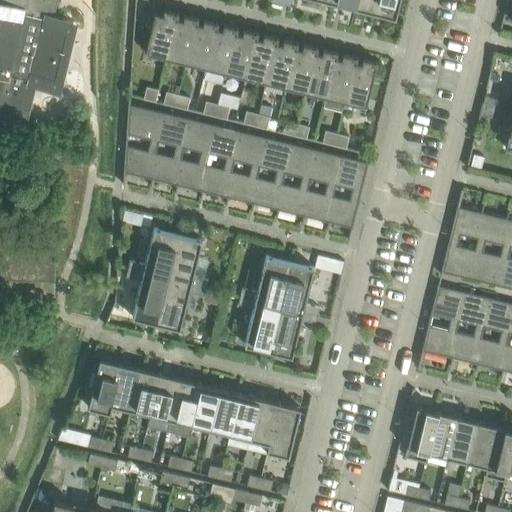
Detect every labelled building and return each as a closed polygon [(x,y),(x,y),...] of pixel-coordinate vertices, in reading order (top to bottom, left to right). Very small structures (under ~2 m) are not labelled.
[(0,0),(0,121),(24,127),(34,87),(55,92),(64,55),(72,20),(52,15),(55,0),(0,0)] [(356,0),(354,7),(366,10),(373,11),(374,12),(377,0),(356,0)] [(399,0),(377,0),(374,12),(376,12),(382,14),(395,17),(399,0)] [(164,61),(177,11),(163,8),(162,14),(157,13),(157,12),(154,11),(145,51),(165,56),(164,61)] [(183,66),(184,66),(196,16),(183,13),(182,19),(177,17),(178,12),(177,11),(164,61),(165,61),(166,57),(185,61),(183,66)] [(196,16),(184,66),(185,66),(186,62),(204,66),(203,71),(204,71),(216,21),(203,18),(202,24),(196,22),(198,17),(196,16)] [(223,76),(224,76),(236,26),(223,23),(222,28),(216,27),(218,21),(216,21),(204,71),(205,71),(206,66),(224,71),(223,76)] [(236,26),(224,76),(225,76),(226,71),(244,76),(243,80),(244,81),(256,31),(243,28),(241,33),(236,32),(237,26),(236,26)] [(263,85),(264,86),(276,36),(263,33),(262,38),(256,37),(258,31),(256,31),(244,81),(245,81),(246,76),(264,81),(263,85)] [(284,90),(296,41),(283,37),(282,43),(276,42),(278,36),(276,36),(264,86),(265,86),(266,81),(284,86),(283,90),(284,90)] [(303,95),(304,95),(316,45),(303,42),(301,48),(296,47),(297,41),(296,41),(284,90),(285,91),(286,86),(304,90),(303,95)] [(317,46),(316,45),(304,95),(304,96),(306,91),(324,95),(323,100),(336,50),(323,47),(321,53),(316,52),(317,46)] [(342,105),(343,105),(355,55),(342,52),(341,58),(336,56),(337,51),(336,50),(323,100),(324,100),(325,96),(344,100),(342,105)] [(357,56),(355,55),(343,105),(344,105),(345,101),(365,105),(376,60),(362,57),(361,62),(355,61),(357,56)] [(146,85),(143,97),(155,100),(158,88),(146,85)] [(163,102),(175,105),(178,93),(166,90),(163,102)] [(189,96),(178,93),(175,105),(186,108),(189,96)] [(203,111),(214,114),(217,103),(206,100),(203,111)] [(147,176),(153,151),(156,140),(163,111),(129,103),(127,132),(150,138),(148,150),(134,146),(126,144),(124,170),(125,171),(147,176)] [(229,105),(217,103),(214,114),(226,117),(229,105)] [(257,112),(255,124),(266,127),(269,115),(272,106),(260,103),(257,112)] [(480,114),(496,118),(498,108),(483,104),(480,114)] [(496,118),(511,121),(511,117),(511,111),(505,110),(498,108),(496,118)] [(243,121),(255,124),(257,112),(246,109),(243,121)] [(188,117),(163,111),(156,140),(174,144),(171,155),(153,151),(147,176),(151,177),(149,184),(150,184),(152,177),(173,182),(179,157),(182,146),(188,117)] [(188,117),(182,146),(199,150),(196,161),(179,157),(173,182),(176,183),(174,190),(176,190),(177,183),(198,188),(204,163),(214,123),(188,117)] [(282,131),(294,134),(297,122),(285,119),(282,131)] [(309,125),(297,122),(294,134),(306,137),(309,125)] [(239,129),(214,123),(207,152),(224,156),(221,168),(204,163),(198,188),(201,189),(200,196),(201,196),(202,190),(223,195),(229,170),(232,158),(239,129)] [(232,158),(249,162),(247,174),(229,170),(223,195),(227,196),(225,202),(226,203),(228,196),(248,201),(254,176),(257,164),(264,136),(239,129),(232,158)] [(322,141),(334,144),(337,132),(325,129),(322,141)] [(348,135),(337,132),(334,144),(345,146),(348,135)] [(289,142),(264,136),(257,164),(275,169),(272,180),(254,176),(248,201),(252,202),(250,209),(251,209),(253,202),(274,207),(280,182),(282,170),(289,142)] [(282,170),(300,175),(297,186),(280,182),(274,207),(277,208),(275,215),(277,215),(278,208),(299,213),(305,188),(308,177),(315,148),(289,142),(282,170)] [(340,154),(315,148),(308,177),(325,181),(322,192),(305,188),(299,213),(302,214),(301,221),(302,221),(304,214),(324,219),(330,194),(333,183),(340,154)] [(473,153),(471,163),(481,166),(483,155),(473,153)] [(333,183),(351,187),(348,199),(330,194),(324,219),(328,220),(326,227),(327,227),(329,220),(351,226),(367,161),(340,154),(333,183)] [(442,270),(465,276),(472,247),(454,243),(457,231),(475,236),(483,204),(482,203),(480,210),(458,205),(442,270)] [(465,276),(490,282),(497,253),(480,249),(482,237),(500,242),(508,210),(507,210),(505,217),(481,211),(483,204),(475,236),(472,247),(465,276)] [(490,282),(511,287),(511,256),(507,256),(510,244),(511,244),(511,218),(507,217),(508,210),(500,242),(497,253),(490,282)] [(176,237),(177,232),(154,226),(145,263),(129,259),(128,267),(167,277),(176,237)] [(187,235),(177,232),(176,237),(167,277),(205,286),(207,278),(192,275),(201,238),(187,235)] [(55,243),(0,240),(0,306),(53,309),(55,257),(54,257),(54,256),(55,243)] [(288,264),(290,260),(266,254),(257,290),(242,287),(240,295),(279,304),(288,264)] [(300,262),(290,260),(288,264),(279,304),(317,314),(319,306),(304,302),(313,265),(300,262)] [(157,317),(167,277),(128,267),(126,275),(141,279),(132,316),(145,319),(156,321),(157,317)] [(203,294),(205,286),(167,277),(157,317),(156,321),(179,327),(188,291),(203,294)] [(458,331),(460,319),(467,291),(438,284),(431,312),(450,317),(448,329),(434,325),(434,324),(429,323),(423,349),(451,356),(449,363),(450,363),(458,331)] [(493,297),(467,291),(460,319),(478,324),(475,335),(458,331),(450,363),(452,356),(476,362),(474,369),(475,369),(483,337),(486,326),(493,297)] [(244,343),(258,346),(268,349),(269,344),(279,304),(240,295),(238,303),(253,306),(244,343)] [(500,375),(508,343),(511,332),(511,327),(511,301),(493,297),(486,326),(503,330),(500,341),(483,337),(475,369),(476,369),(477,362),(501,368),(500,375)] [(269,344),(268,349),(278,351),(291,355),(300,318),(316,322),(317,314),(279,304),(269,344)] [(511,327),(511,332),(511,344),(508,343),(500,375),(501,375),(503,368),(511,370),(511,327)] [(110,403),(120,362),(99,357),(96,371),(91,370),(87,385),(92,386),(87,406),(108,411),(110,403)] [(120,362),(110,403),(130,408),(140,367),(120,362)] [(150,413),(160,371),(140,367),(130,408),(150,413)] [(160,371),(150,413),(147,425),(167,430),(180,376),(160,371)] [(190,423),(200,381),(180,376),(167,430),(187,435),(190,423)] [(220,386),(200,381),(190,423),(210,427),(220,386)] [(229,432),(239,391),(220,386),(210,427),(229,432)] [(229,432),(227,442),(247,447),(259,396),(239,391),(229,432)] [(259,396),(247,447),(267,452),(267,450),(279,401),(259,396)] [(300,406),(279,401),(267,450),(288,455),(300,406)] [(416,405),(404,454),(426,460),(429,451),(427,450),(437,410),(416,405)] [(437,410),(427,450),(429,451),(447,455),(457,415),(437,410)] [(457,415),(447,455),(467,460),(477,420),(457,415)] [(496,424),(477,420),(467,460),(486,465),(496,424)] [(511,428),(496,424),(486,465),(484,474),(504,479),(506,470),(511,446),(511,428)] [(87,445),(99,448),(101,437),(90,434),(87,445)] [(113,440),(101,437),(99,448),(111,451),(113,440)] [(128,455),(140,458),(142,447),(130,444),(128,455)] [(153,450),(142,447),(140,458),(151,460),(153,450)] [(101,466),(103,455),(90,451),(87,462),(101,466)] [(167,464),(179,467),(182,456),(170,454),(167,464)] [(117,458),(103,455),(101,466),(114,469),(117,458)] [(193,459),(182,456),(179,467),(191,470),(193,459)] [(207,474),(219,477),(221,466),(209,463),(207,474)] [(233,469),(221,466),(219,477),(230,480),(233,469)] [(159,480),(173,483),(176,473),(162,469),(159,480)] [(189,476),(176,473),(173,483),(187,487),(189,476)] [(246,484),(258,487),(261,476),(249,473),(246,484)] [(261,476),(258,487),(270,490),(273,479),(261,476)] [(274,484),(272,490),(283,493),(286,482),(280,480),(274,484)] [(404,492),(416,495),(418,486),(407,483),(404,492)] [(418,486),(416,495),(428,498),(430,488),(418,486)] [(231,498),(245,501),(248,490),(234,487),(231,498)] [(261,493),(248,490),(245,501),(259,504),(261,493)] [(444,502),(456,505),(458,495),(446,492),(444,502)] [(400,510),(408,511),(414,511),(417,502),(387,494),(382,511),(395,511),(396,509),(400,510)] [(470,498),(458,495),(456,505),(467,508),(470,498)] [(89,511),(90,507),(54,498),(51,507),(36,503),(33,511),(89,511)] [(438,511),(440,507),(417,502),(414,511),(438,511)] [(484,511),(483,511),(495,511),(498,505),(486,502),(484,511)]
